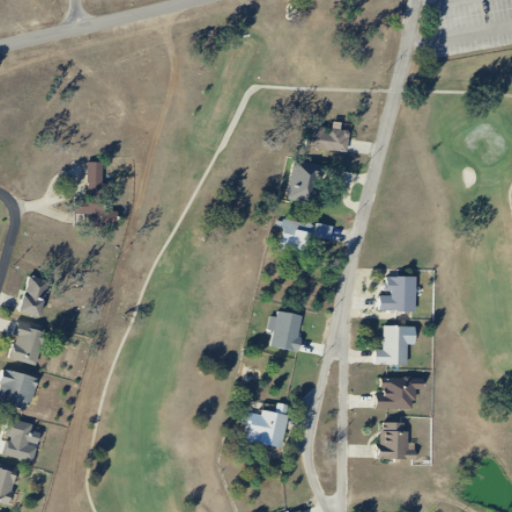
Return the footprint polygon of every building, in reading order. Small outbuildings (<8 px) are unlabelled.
[(313,131),(311,152),(350,157),(353,136),(313,131)] [(299,166),(292,203),(318,208),(325,171),(299,166)] [(289,221),(284,252),(307,255),(308,248),(314,249),(314,244),(339,247),(342,228),(289,221)] [(20,313),(41,318),(48,281),(27,276),(20,313)] [(389,280),(389,295),(383,295),(383,311),(391,311),(391,318),(421,318),(421,280),(389,280)] [(7,358),(36,366),(46,330),(17,322),(7,358)] [(387,329),(388,352),(378,352),(379,367),(389,367),(389,371),(413,370),(412,349),(418,348),(418,329),(387,329)] [(0,389),(0,403),(29,412),(38,378),(5,370),(0,389)] [(384,379),(384,391),(391,391),(391,395),(380,395),(380,411),(416,411),(416,403),(420,403),(420,393),(427,393),(427,379),(384,379)] [(267,412),(266,418),(257,416),(251,444),(287,452),(295,418),(267,412)] [(387,421),(387,449),(383,449),(382,467),(420,467),(420,446),(411,445),(412,436),(409,436),(409,422),(387,421)]
